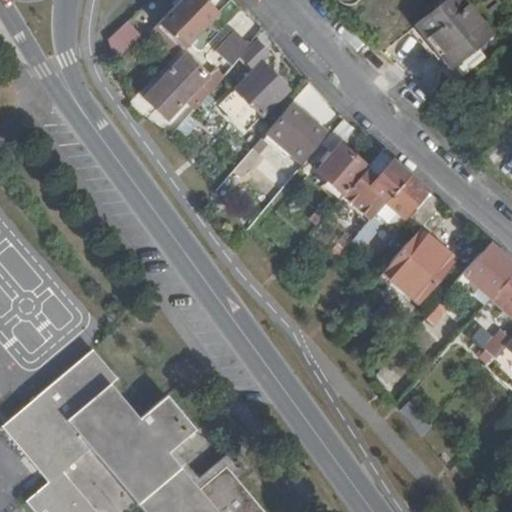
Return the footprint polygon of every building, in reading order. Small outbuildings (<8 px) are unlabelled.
[(178,0),(153,26),(178,50),(213,14),(199,0),(178,0)] [(433,71),(449,87),(479,58),(465,43),(478,30),(448,0),(431,0),(427,5),(420,12),(397,34),(409,45),(416,39),(441,64),(433,71)] [(420,0),(414,7),(420,12),(427,5),(422,0),(420,0)] [(128,20),(107,40),(121,55),(142,35),(128,20)] [(214,57),(229,68),(247,47),(232,36),(214,57)] [(409,45),(433,71),(441,64),(416,39),(409,45)] [(252,73),(262,65),(269,57),(255,42),(237,58),(251,74),(252,73)] [(142,96),(163,120),(206,82),(185,56),(142,96)] [(251,74),(218,105),(243,133),(288,93),(262,65),(252,73),(251,74)] [(172,113),(182,124),(212,88),(207,82),(172,113)] [(265,136),(301,166),(326,136),(292,105),(265,136)] [(321,147),(331,157),(339,147),(354,130),(343,120),(321,147)] [(316,175),(342,197),(350,188),(366,170),(339,147),(331,157),(316,175)] [(380,152),(367,169),(376,178),(390,161),(380,152)] [(350,188),(379,212),(385,205),(409,177),(390,161),(376,178),(367,169),(366,170),(350,188)] [(426,192),(409,177),(385,205),(402,219),(404,217),(426,192)] [(420,231),(421,230),(442,206),(426,192),(404,217),(420,231)] [(349,232),(356,239),(361,233),(354,227),(349,232)] [(359,302),(390,331),(453,259),(437,244),(421,230),(420,231),(359,302)] [(461,276),(488,300),(511,273),(511,268),(487,245),(461,276)] [(511,273),(488,300),(511,320),(511,273)] [(443,296),(423,320),(431,327),(452,303),(443,296)] [(359,302),(353,308),(386,336),(390,331),(359,302)] [(486,368),(505,346),(509,342),(500,333),(482,353),(473,344),(467,350),(486,368)] [(118,381),(93,351),(1,429),(26,459),(32,454),(53,481),(25,504),(31,511),(96,511),(64,473),(91,452),(141,511),(261,511),(226,470),(198,492),(172,460),(198,437),(166,398),(150,412),(139,422),(111,388),(118,381)]
